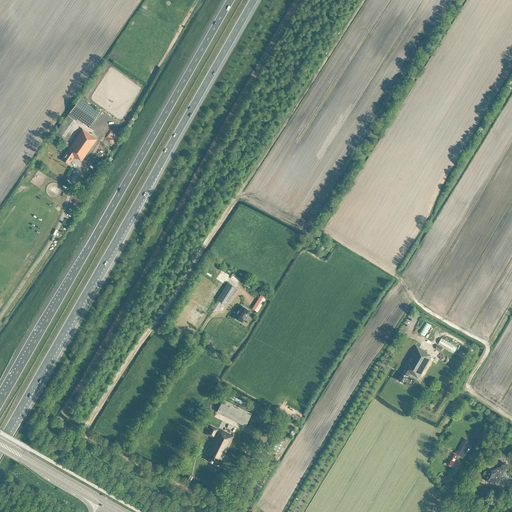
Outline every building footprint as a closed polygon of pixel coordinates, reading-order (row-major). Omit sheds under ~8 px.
[(89,127),(100,111),(80,97),(68,115),(67,114),(52,136),(62,142),(76,121),(76,120),(77,118),(89,127)] [(81,161),(97,139),(82,129),(66,151),(67,152),(61,159),(68,164),(74,157),(77,159),(77,158),(81,161)] [(225,305),(236,288),(228,283),(217,299),(225,305)] [(255,304),(252,309),(253,310),(257,312),(260,307),(263,302),(266,297),(261,294),(258,299),(255,304)] [(248,310),(241,305),(234,317),(241,322),(243,318),(245,319),(248,315),(246,314),(248,310)] [(420,333),(427,336),(432,324),(425,321),(420,333)] [(419,378),(432,356),(427,353),(428,353),(416,346),(404,367),(405,368),(402,373),(398,380),(403,383),(407,376),(408,376),(410,373),(419,378)] [(251,413),(223,399),(218,409),(246,423),(251,413)] [(222,432),(210,427),(206,435),(213,438),(207,451),(206,455),(207,455),(205,459),(217,465),(219,466),(233,436),(222,431),(222,432)] [(270,451),(278,455),(285,440),(277,436),(270,451)] [(465,445),(461,452),(465,455),(471,445),(467,443),(465,445)] [(451,452),(448,450),(446,454),(449,456),(447,459),(448,460),(446,463),(451,466),(453,462),(454,463),(458,455),(451,451),(451,452)] [(505,471),(508,465),(501,461),(498,467),(493,470),(491,469),(490,471),(489,471),(487,471),(485,471),(484,472),(484,474),(485,476),(486,477),(487,477),(485,480),(497,486),(499,481),(505,471)]
